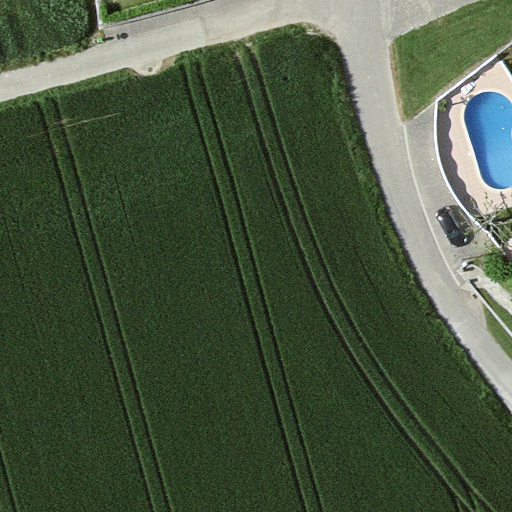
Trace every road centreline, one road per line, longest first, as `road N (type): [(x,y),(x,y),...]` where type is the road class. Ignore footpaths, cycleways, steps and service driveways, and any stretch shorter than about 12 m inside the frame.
road 1 (unclassified): [(357,0),(401,171),(476,326),(511,371)]
road 2 (track): [(0,84),(324,0)]
